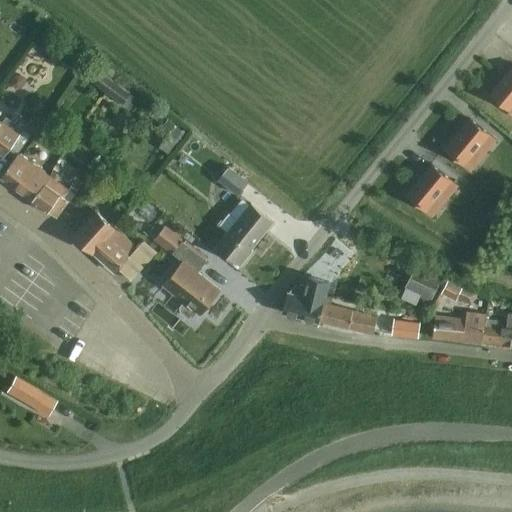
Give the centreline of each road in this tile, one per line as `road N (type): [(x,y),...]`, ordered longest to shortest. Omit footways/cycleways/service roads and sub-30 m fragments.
road 1 (residential): [(261,312),(495,25)]
road 2 (unclassified): [(511,435),(366,435),(299,461),(237,511)]
road 3 (residential): [(201,392),(103,288),(0,199)]
road 4 (residential): [(511,355),(378,341),(275,322),(261,312)]
road 5 (residential): [(151,441),(80,463),(0,456)]
